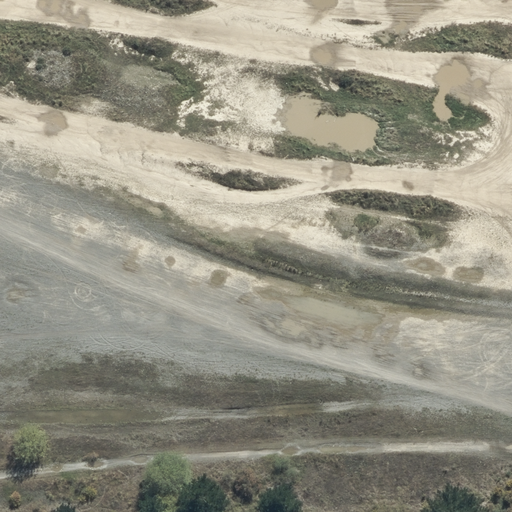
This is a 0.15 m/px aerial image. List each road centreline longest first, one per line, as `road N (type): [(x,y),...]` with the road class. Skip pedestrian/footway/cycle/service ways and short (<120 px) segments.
road 1 (track): [(0,185),(276,304),(511,347)]
road 2 (track): [(0,472),(511,444)]
